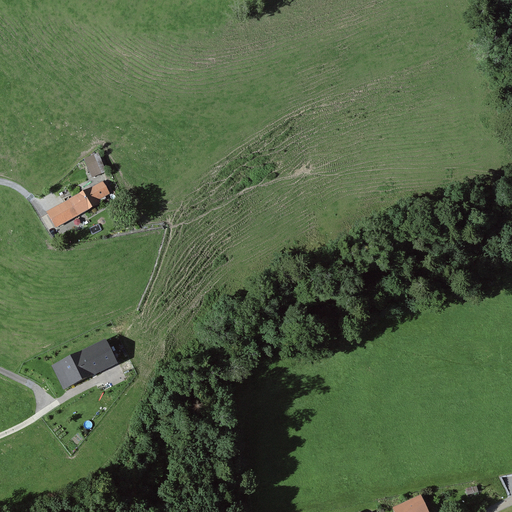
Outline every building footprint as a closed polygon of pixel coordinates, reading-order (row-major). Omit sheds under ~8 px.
[(96,156),(83,161),(90,178),(103,174),(96,156)] [(103,184),(48,213),(55,228),(111,199),(103,184)] [(107,346),(50,375),(60,396),(117,367),(107,346)] [(477,488),(468,490),(471,500),(480,498),(477,488)] [(427,511),(421,497),(394,509),(395,511),(427,511)]
